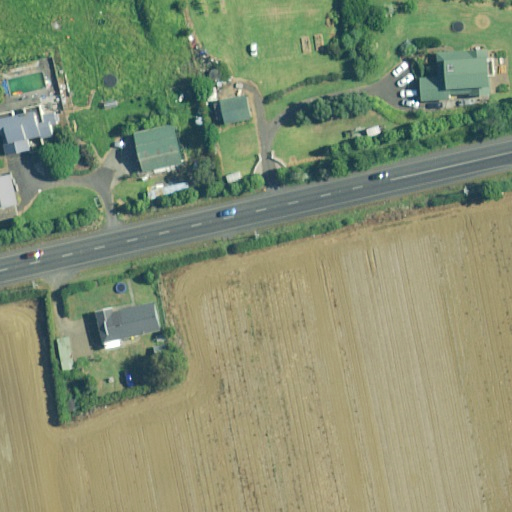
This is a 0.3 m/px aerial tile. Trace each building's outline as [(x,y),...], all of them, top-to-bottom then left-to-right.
[(489,51),(438,53),(439,76),(420,77),(421,101),(480,99),(479,88),(491,88),(489,51)] [(247,96),(220,101),(225,125),(252,119),(247,96)] [(14,110),(0,112),(0,129),(6,155),(31,150),(29,140),(40,137),(41,140),(53,137),(51,126),(61,124),(59,112),(44,115),(42,104),(25,108),(26,113),(15,115),(14,110)] [(191,120),(191,121),(191,122),(191,124),(192,125),(192,126),(193,127),(194,128),(195,129),(197,129),(198,130),(199,130),(201,129),(202,129),(203,128),(204,127),(205,126),(206,125),(206,124),(206,123),(206,121),(206,120),(206,119),(205,118),(204,117),(203,116),(202,115),(201,114),(199,114),(198,114),(197,114),(195,115),(194,115),(193,116),(192,117),(192,119),(191,120)] [(173,123),(134,132),(143,174),(182,165),(173,123)] [(12,175),(0,177),(0,219),(17,216),(14,205),(18,204),(12,175)] [(188,191),(186,183),(177,185),(176,181),(147,187),(149,199),(188,191)] [(114,306),(95,311),(104,349),(120,345),(119,340),(161,330),(154,301),(115,311),(114,306)] [(70,336),(58,338),(63,372),(75,370),(70,336)] [(64,399),(63,401),(63,402),(62,404),(62,405),(63,407),(63,408),(64,409),(65,410),(66,411),(67,412),(69,413),(70,413),(72,413),(73,413),(75,412),(76,411),(77,411),(78,409),(79,408),(79,407),(80,405),(80,404),(79,402),(79,401),(78,400),(77,398),(76,397),(75,397),(73,396),(72,396),(70,396),(69,396),(67,397),(66,397),(65,398),(64,399)]
